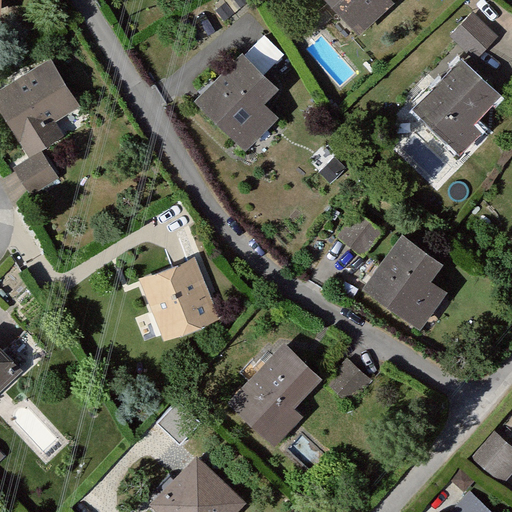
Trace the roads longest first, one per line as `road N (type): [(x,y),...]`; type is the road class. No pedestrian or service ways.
road 1 (residential): [(478,408),(259,262),(199,191),(82,0)]
road 2 (residential): [(478,408),(385,511)]
